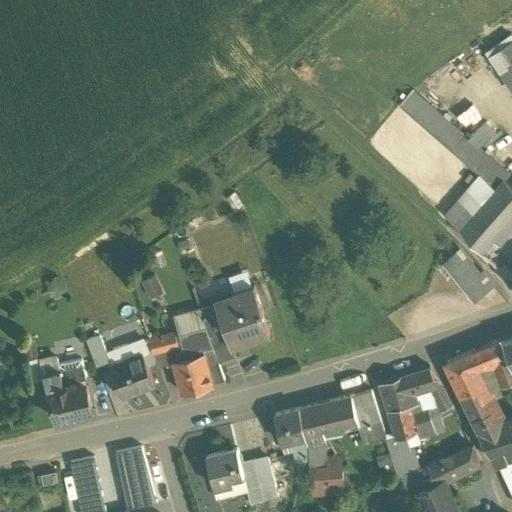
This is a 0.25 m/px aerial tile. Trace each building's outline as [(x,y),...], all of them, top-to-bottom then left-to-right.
[(511,40),(488,58),(511,92),(511,40)] [(506,172),(412,91),(399,106),(479,176),(480,176),(496,189),(502,183),(499,180),(506,172)] [(479,176),(445,215),(460,231),(496,189),(480,176),(479,176)] [(496,189),(460,231),(486,258),(511,228),(511,187),(504,180),(502,183),(496,189)] [(480,274),(459,250),(442,264),(474,302),(494,285),(483,272),(480,274)] [(511,262),(497,269),(511,285),(511,262)] [(254,285),(231,293),(233,298),(216,304),(226,331),(232,348),(233,348),(270,335),(262,313),(264,312),(254,285)] [(216,304),(200,310),(206,327),(210,337),(226,331),(216,304)] [(206,327),(179,335),(184,350),(176,352),(178,361),(205,354),(203,350),(213,348),(210,337),(206,327)] [(226,331),(210,337),(213,348),(219,363),(236,357),(233,348),(232,348),(226,331)] [(174,334),(149,341),(154,355),(178,348),(174,334)] [(83,335),(73,340),(78,351),(87,346),(83,335)] [(511,335),(503,338),(511,362),(511,335)] [(106,353),(100,336),(86,341),(96,367),(110,362),(106,353)] [(511,362),(503,338),(488,344),(503,385),(511,382),(511,362)] [(132,343),(106,353),(110,362),(112,366),(138,356),(132,343)] [(503,385),(488,344),(474,350),(482,368),(478,370),(484,385),(486,391),(503,385)] [(474,350),(444,362),(479,430),(496,425),(486,391),(484,385),(478,370),(482,368),(474,350)] [(112,366),(109,367),(121,398),(155,384),(143,354),(138,356),(112,366)] [(178,361),(173,363),(181,393),(213,384),(208,363),(205,354),(178,361)] [(82,360),(58,366),(60,371),(63,385),(75,382),(75,383),(87,380),(82,360)] [(217,360),(208,363),(213,384),(225,381),(217,360)] [(430,367),(380,382),(388,409),(409,402),(409,403),(417,401),(414,390),(433,384),(434,380),(430,367)] [(60,371),(46,374),(57,421),(57,422),(83,416),(82,416),(82,413),(76,390),(75,383),(75,382),(63,385),(60,371)] [(86,388),(76,390),(82,413),(91,410),(86,388)] [(385,435),(372,390),(352,395),(358,418),(357,419),(363,442),(385,435)] [(352,395),(299,408),(308,449),(324,440),(325,439),(322,426),(357,419),(358,418),(352,395)] [(446,395),(435,401),(440,412),(452,406),(446,395)] [(409,402),(388,409),(396,436),(416,430),(416,429),(412,414),(409,403),(409,402)] [(299,408),(275,414),(281,442),(291,440),(298,472),(304,471),(308,454),(308,449),(299,408)] [(429,409),(412,414),(416,429),(433,423),(429,409)] [(511,420),(496,425),(479,430),(495,464),(498,463),(511,458),(511,420)] [(406,434),(389,439),(392,451),(398,470),(400,476),(420,466),(414,449),(411,450),(406,434)] [(324,440),(308,449),(308,454),(309,471),(314,470),(315,486),(310,486),(310,496),(344,492),(343,465),(326,467),(324,440)] [(443,456),(418,469),(426,487),(427,486),(435,503),(447,498),(452,495),(444,479),(450,477),(449,475),(480,460),(473,445),(445,459),(443,456)] [(156,502),(143,448),(115,454),(128,509),(156,502)] [(237,448),(206,456),(214,487),(244,479),(243,474),(244,474),(241,464),(237,448)] [(398,470),(392,451),(376,456),(379,467),(386,465),(388,473),(398,470)] [(268,457),(253,461),(262,500),(278,495),(268,457)] [(82,511),(106,511),(94,458),(71,464),(82,511)] [(511,458),(498,463),(511,491),(511,458)] [(253,461),(241,464),(244,474),(243,474),(244,479),(250,503),(262,500),(253,461)] [(412,472),(403,476),(408,490),(415,487),(413,483),(416,482),(412,472)] [(56,473),(41,476),(43,486),(58,483),(56,473)] [(435,503),(427,486),(426,487),(419,491),(428,511),(459,511),(456,504),(451,507),(447,498),(435,503)] [(372,504),(377,511),(384,511),(393,506),(386,495),(372,504)]
